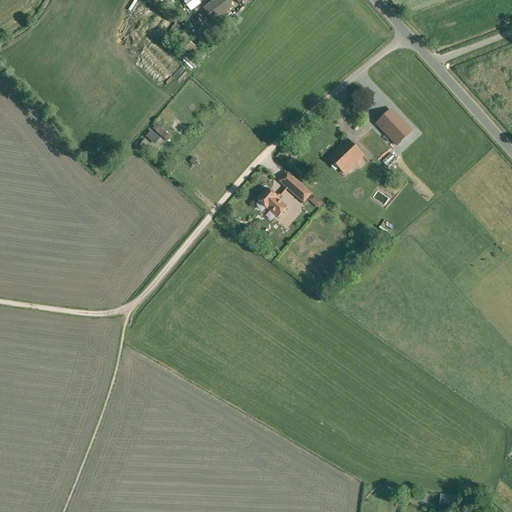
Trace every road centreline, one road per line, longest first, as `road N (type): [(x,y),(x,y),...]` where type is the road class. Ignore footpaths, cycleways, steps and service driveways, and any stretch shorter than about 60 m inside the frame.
road 1 (track): [(127,308),(274,144)]
road 2 (residential): [(274,144),(406,33)]
road 3 (track): [(127,308),(92,313),(0,301)]
